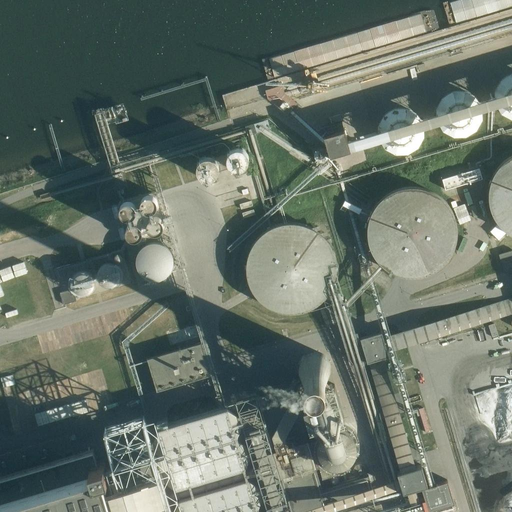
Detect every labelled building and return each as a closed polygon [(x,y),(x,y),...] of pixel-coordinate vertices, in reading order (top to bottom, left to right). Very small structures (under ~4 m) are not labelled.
[(511,77),(508,79),(505,82),(502,85),(500,89),(498,93),(497,97),(498,101),(498,106),(500,110),(503,113),(506,116),(509,119),(511,119),(511,77)] [(282,85),(265,90),(268,99),(287,115),(297,103),(284,92),(282,85)] [(483,119),(484,114),(483,110),(482,106),(480,102),(477,99),(474,96),(470,94),(466,92),(462,92),(457,92),(453,93),(449,95),(446,98),(443,101),(440,105),(439,109),(438,113),(438,117),(439,122),(441,126),(443,129),(446,132),(450,135),(454,136),(458,137),(462,137),(467,137),(471,135),(475,133),(478,130),(480,127),(482,123),(483,119)] [(425,136),(425,131),(424,127),(423,123),(421,119),(418,116),(415,113),(411,111),(407,110),(402,110),(398,110),(394,111),(390,113),(387,116),(384,119),(382,123),(380,127),(379,131),(380,135),(381,139),(382,143),(385,147),(388,150),(391,152),(395,154),(400,155),(404,155),(408,154),(412,152),(416,150),(419,147),(422,144),(423,140),(425,136)] [(342,122),(321,128),(330,156),(350,150),(342,122)] [(251,160),(251,158),(251,156),(250,154),(249,152),(248,150),(246,149),(244,147),(242,147),(239,147),(237,147),(235,147),(233,148),(231,150),(229,152),(228,153),(228,156),(227,158),(227,160),(228,162),(229,165),(230,166),(232,168),(234,169),(236,170),(238,171),(240,171),(243,170),(245,169),(247,168),(248,167),(250,165),(251,163),(251,160)] [(220,170),(220,168),(220,165),(219,163),(218,161),(217,159),(215,158),(213,157),(211,156),(208,156),(206,156),(204,157),(202,158),(200,159),(198,161),(197,163),(196,165),(196,167),(196,170),(197,172),(198,174),(199,176),(201,177),(202,179),(205,180),(207,180),(209,180),(211,180),(214,179),(216,178),(217,176),(219,174),(220,172),(220,170)] [(511,158),(509,160),(502,165),(496,171),(492,179),(489,186),(488,195),(488,203),(490,212),(493,219),(498,226),(504,232),(511,237),(511,158)] [(457,239),(457,231),(456,223),(454,214),(450,207),(444,201),(438,195),(431,191),(422,188),(414,187),(406,188),(398,190),(390,194),(383,199),(377,205),(373,212),(370,220),(369,228),(369,237),(370,245),(374,253),(378,260),(384,266),(391,271),(399,274),(407,276),(416,276),(424,275),(432,272),(439,267),(446,262),(451,255),(454,247),(457,239)] [(131,207),(128,206),(126,206),(123,207),(121,209),(120,211),(119,213),(119,216),(120,218),(122,220),(124,222),(127,223),(128,229),(127,230),(126,232),(125,234),(125,237),(126,239),(128,241),(130,243),(133,244),(136,243),(139,242),(141,240),(142,237),(142,235),(148,234),(149,235),(151,237),(154,237),(157,237),(160,236),(162,234),(163,231),(163,228),(162,225),(161,223),(158,221),(156,221),(154,221),(153,215),(155,213),(156,210),(156,207),(155,205),(154,202),(151,201),(149,200),(146,200),(144,201),(142,203),(140,205),(140,207),(140,209),(135,211),(133,208),(131,207)] [(336,277),(336,269),(335,260),(333,252),(329,245),(323,238),(317,233),(309,228),(301,226),(292,225),(284,225),(275,228),(268,231),(261,236),(255,243),(251,250),(248,258),(246,266),(246,275),(248,283),(251,291),(256,298),(262,304),(269,309),(277,313),(286,315),(294,315),(303,313),(311,310),(318,306),(324,300),(330,293),(333,286),(336,277)] [(174,270),(174,266),(173,262),(172,259),(170,255),(168,252),(165,250),(161,248),(158,247),(154,247),(150,247),(147,248),(143,250),(140,252),(138,255),(136,258),(135,262),(134,265),(134,269),(135,273),(137,276),(139,279),(141,282),(145,284),(148,286),(152,286),(156,286),(159,286),(163,284),(166,282),(169,280),(171,277),(173,273),(174,270)] [(511,249),(498,253),(504,272),(511,269),(511,249)] [(122,277),(122,275),(122,272),(121,270),(120,268),(118,266),(116,265),(114,264),(112,263),(110,263),(108,263),(105,264),(103,265),(101,266),(100,268),(99,270),(98,272),(98,274),(98,277),(98,279),(99,281),(101,283),(102,285),(104,286),(106,287),(108,287),(111,287),(113,287),(115,286),(117,285),(119,283),(120,281),(121,279),(122,277)] [(94,285),(94,283),(94,281),(93,278),(92,276),(91,275),(89,273),(87,272),(85,272),(82,271),(80,271),(78,272),(76,273),(74,275),(72,276),(71,278),(70,280),(70,283),(70,285),(71,287),(72,289),(73,291),(75,293),(77,294),(79,295),(81,295),(83,295),(86,295),(88,294),(90,293),(91,291),(93,290),(94,287),(94,285)] [(70,289),(60,292),(64,304),(76,300),(74,293),(72,294),(70,289)] [(511,297),(497,302),(501,316),(511,313),(511,297)] [(335,303),(320,307),(325,326),(340,322),(335,303)] [(381,331),(360,337),(367,361),(388,355),(381,331)] [(202,343),(148,359),(157,390),(211,374),(202,343)] [(332,374),(332,368),(331,363),(328,358),(323,355),(318,353),(312,353),(307,356),(303,359),(300,365),(300,370),(301,376),(304,380),(309,384),(314,385),(320,385),(325,383),(329,379),(332,374)] [(334,383),(310,390),(320,423),(344,415),(334,383)] [(226,401),(227,405),(158,426),(176,486),(190,482),(192,492),(179,496),(183,511),(329,511),(329,510),(375,496),(368,474),(341,482),(338,472),(328,475),(331,485),(322,488),(320,479),(292,386),(258,396),(256,392),(226,401)] [(0,511),(173,511),(155,451),(107,465),(105,459),(98,461),(94,447),(76,453),(70,434),(0,454),(0,472),(1,475),(0,475),(0,511)] [(421,464),(397,471),(403,490),(427,483),(421,464)] [(447,479),(422,487),(428,509),(454,502),(447,479)]
